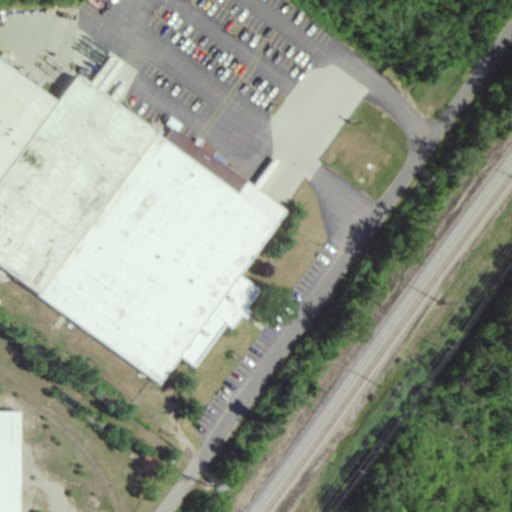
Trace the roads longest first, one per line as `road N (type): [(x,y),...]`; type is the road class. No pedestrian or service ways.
road 1 (residential): [(161,511),(369,227)]
road 2 (residential): [(369,227),(511,34)]
